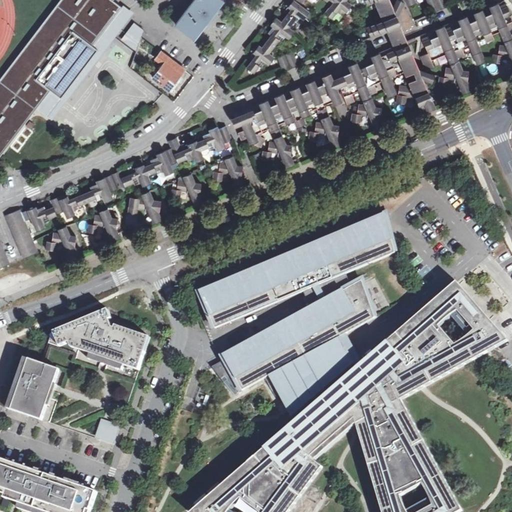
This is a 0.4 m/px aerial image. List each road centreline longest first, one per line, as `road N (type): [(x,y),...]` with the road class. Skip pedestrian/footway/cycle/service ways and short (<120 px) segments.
road 1 (secondary): [(151,259),(493,120)]
road 2 (residential): [(491,0),(236,103),(209,103),(197,93)]
road 3 (residential): [(151,259),(178,332),(119,511)]
road 4 (residential): [(197,93),(136,149),(0,199)]
road 5 (secondary): [(0,321),(151,259)]
